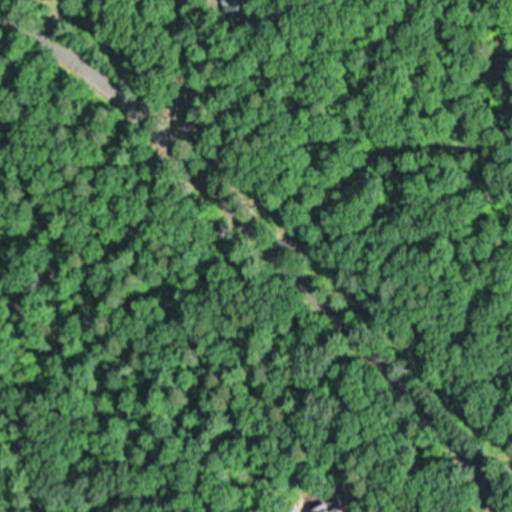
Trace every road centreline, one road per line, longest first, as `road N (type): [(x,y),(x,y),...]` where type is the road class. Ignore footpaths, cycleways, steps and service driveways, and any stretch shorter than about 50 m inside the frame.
road 1 (residential): [(506,511),(416,398),(275,249),(28,18),(0,2)]
road 2 (residential): [(511,151),(411,150),(371,159),(312,225),(275,249)]
